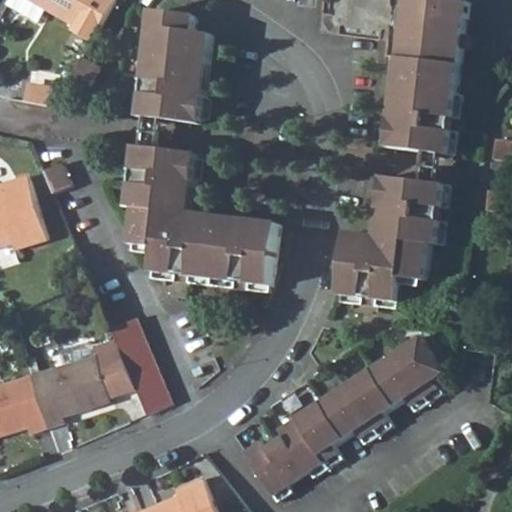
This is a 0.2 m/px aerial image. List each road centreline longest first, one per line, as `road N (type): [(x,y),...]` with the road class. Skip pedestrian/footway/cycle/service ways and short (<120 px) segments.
road 1 (residential): [(65,130),(200,423)]
road 2 (residential): [(200,423),(257,369),(283,331),(318,232),(325,158)]
road 3 (residential): [(0,507),(200,423)]
road 4 (residential): [(325,158),(327,118),(315,83),(203,0)]
road 5 (residential): [(463,417),(302,511)]
road 6 (residential): [(509,178),(325,158)]
